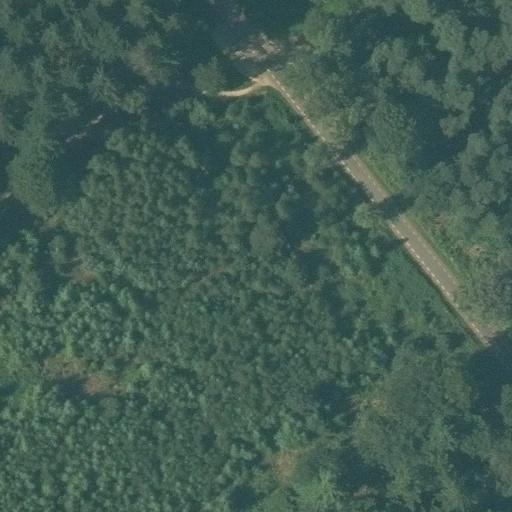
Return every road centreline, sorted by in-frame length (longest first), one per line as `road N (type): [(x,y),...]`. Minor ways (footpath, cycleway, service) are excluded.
road 1 (tertiary): [(511,391),(218,0)]
road 2 (track): [(0,197),(233,18)]
